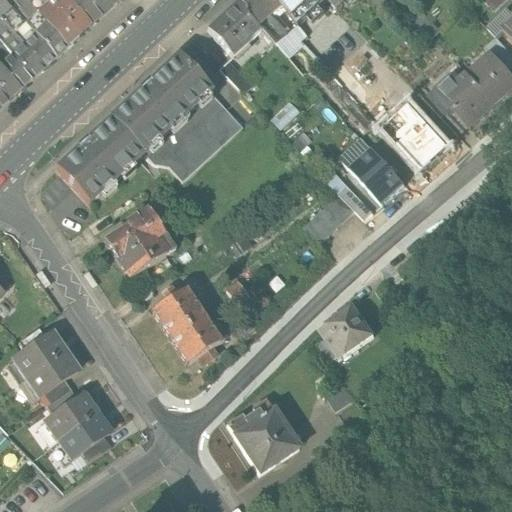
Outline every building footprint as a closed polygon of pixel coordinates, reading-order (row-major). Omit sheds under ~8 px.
[(30,0),(27,4),(38,15),(45,9),(36,0),(30,0)] [(103,17),(87,0),(76,0),(71,5),(91,28),(103,17)] [(109,0),(87,0),(103,17),(115,6),(109,0)] [(282,9),(273,0),(244,0),(237,6),(259,30),(272,18),(282,10),(282,9)] [(322,0),(273,0),(282,9),(297,32),(327,4),(322,0)] [(481,0),(493,14),(508,0),(481,0)] [(38,15),(27,4),(23,8),(20,11),(31,22),(38,15)] [(91,28),(71,5),(59,16),(80,38),(91,28)] [(237,6),(205,35),(230,63),(262,34),(259,30),(237,6)] [(80,38),(59,16),(48,26),(68,49),(80,38)] [(5,17),(1,21),(5,25),(9,21),(5,17)] [(291,38),(272,18),(259,30),(262,34),(289,63),(303,50),(299,46),(305,41),(297,32),(291,38)] [(14,37),(5,25),(1,21),(0,20),(0,44),(13,58),(33,81),(44,71),(24,48),(14,37)] [(5,25),(14,37),(21,30),(11,20),(9,21),(5,25)] [(511,23),(502,34),(511,44),(511,23)] [(68,49),(48,26),(36,37),(56,60),(68,49)] [(56,60),(36,37),(24,48),(44,71),(56,60)] [(511,69),(511,59),(495,41),(483,53),(489,59),(490,58),(506,75),(511,69)] [(33,81),(13,58),(1,69),(21,92),(33,81)] [(506,75),(490,58),(489,59),(485,63),(488,67),(470,83),(495,110),(511,94),(511,82),(506,75)] [(177,61),(109,123),(141,158),(209,97),(210,96),(177,61)] [(249,91),(226,67),(217,75),(241,99),(249,91)] [(1,69),(0,68),(0,92),(9,103),(21,92),(1,69)] [(466,79),(456,88),(450,81),(435,94),(434,92),(433,93),(451,113),(469,133),(495,110),(470,83),(466,79)] [(0,111),(9,103),(0,92),(0,111)] [(451,113),(433,93),(422,103),(441,122),(451,113)] [(209,97),(141,158),(151,169),(166,171),(180,186),(240,131),(209,97)] [(409,109),(381,135),(420,177),(448,152),(409,109)] [(109,123),(53,174),(85,209),(87,208),(87,207),(96,199),(96,200),(131,168),(130,167),(140,159),(141,158),(109,123)] [(404,190),(372,154),(349,174),(382,211),(404,190)] [(365,225),(373,217),(333,175),(325,183),(339,198),(354,214),(365,225)] [(354,214),(339,198),(329,207),(345,223),(354,214)] [(345,223),(329,207),(321,216),(336,232),(345,223)] [(144,216),(124,230),(126,233),(104,248),(129,284),(165,259),(155,245),(161,241),(144,216)] [(327,240),(336,232),(321,216),(312,224),(327,240)] [(104,218),(86,230),(92,239),(110,227),(104,218)] [(327,240),(312,224),(304,232),(319,248),(327,240)] [(419,275),(406,285),(423,309),(436,299),(419,275)] [(9,289),(0,280),(0,297),(1,298),(9,289)] [(423,309),(406,285),(394,292),(411,316),(423,309)] [(236,287),(225,295),(230,303),(241,294),(236,287)] [(384,289),(375,296),(387,313),(397,307),(384,289)] [(146,291),(129,302),(134,310),(151,299),(147,293),(146,291)] [(167,306),(151,317),(168,344),(201,322),(194,311),(199,308),(189,292),(175,301),(169,293),(162,298),(167,306)] [(241,294),(230,303),(236,310),(247,302),(241,294)] [(353,311),(318,336),(325,346),(337,363),(340,366),(375,341),(353,311)] [(201,322),(168,344),(185,370),(202,359),(207,367),(215,363),(209,354),(224,345),(213,329),(208,332),(201,322)] [(38,334),(18,348),(25,358),(45,344),(38,334)] [(25,358),(12,367),(25,386),(64,358),(51,340),(45,344),(25,358)] [(325,346),(317,351),(329,368),(337,363),(325,346)] [(64,358),(25,386),(38,404),(43,400),(63,386),(77,376),(64,358)] [(63,386),(43,400),(51,410),(70,396),(63,386)] [(342,388),(324,400),(335,417),(353,406),(342,388)] [(51,410),(48,413),(55,423),(78,407),(70,396),(51,410)] [(55,423),(45,430),(57,448),(96,420),(84,403),(78,407),(55,423)] [(262,405),(249,414),(253,420),(243,427),(239,420),(223,431),(256,481),(295,455),(262,405)] [(357,407),(339,419),(357,446),(375,433),(357,407)] [(96,420),(57,448),(71,467),(80,460),(102,444),(109,439),(96,420)] [(102,444),(80,460),(87,469),(109,453),(102,444)]
